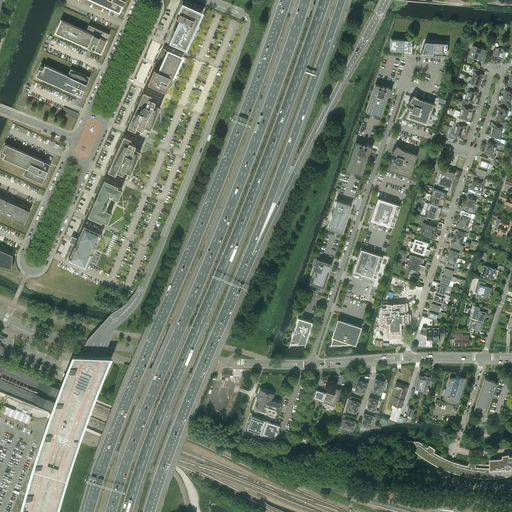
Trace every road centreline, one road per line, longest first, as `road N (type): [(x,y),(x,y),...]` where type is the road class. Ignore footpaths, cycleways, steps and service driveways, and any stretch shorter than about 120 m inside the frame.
road 1 (motorway): [(126,511),(324,0)]
road 2 (motorway): [(285,0),(88,511)]
road 3 (motorway): [(305,0),(110,511)]
road 4 (motorway): [(248,253),(386,0)]
road 5 (motorway): [(147,511),(248,253)]
road 6 (motorway): [(248,253),(341,0)]
road 7 (unclassified): [(68,156),(22,260),(30,271),(42,265),(87,164)]
road 8 (unclassified): [(312,363),(389,124)]
road 9 (residential): [(408,357),(471,150)]
road 10 (unclassified): [(235,361),(43,333)]
road 11 (residential): [(471,150),(501,75),(493,71),(467,149)]
road 12 (unclassified): [(107,121),(155,0)]
road 13 (unclassified): [(138,0),(87,112)]
